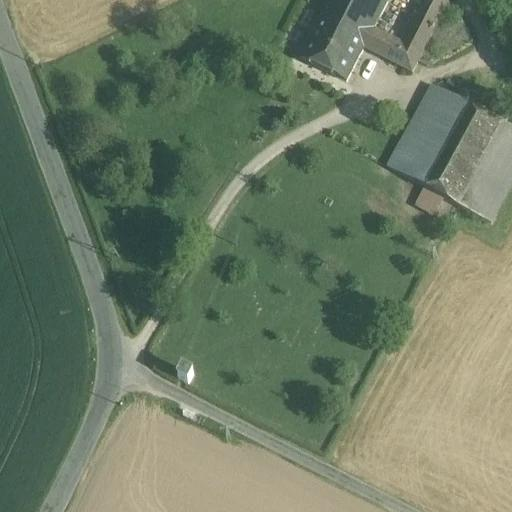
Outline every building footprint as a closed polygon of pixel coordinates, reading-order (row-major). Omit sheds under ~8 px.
[(388,0),(329,0),(321,17),(368,40),(374,29),(388,0)] [(424,0),(403,44),(374,29),(368,40),(363,49),(413,74),(450,1),(447,0),(424,0)] [(368,40),(321,17),(300,58),(347,81),(363,49),(368,40)] [(435,84),(388,169),(414,183),(461,99),(435,84)] [(506,124),(461,99),(414,183),(423,188),(443,199),(459,208),(506,124)] [(511,127),(506,124),(459,208),(490,226),(511,187),(511,127)] [(434,217),(443,199),(423,188),(414,205),(434,217)] [(178,380),(189,386),(191,380),(194,375),(189,372),(183,370),(181,374),(178,380)]
